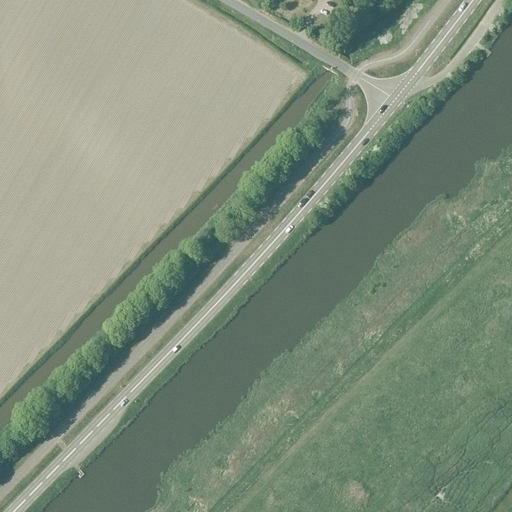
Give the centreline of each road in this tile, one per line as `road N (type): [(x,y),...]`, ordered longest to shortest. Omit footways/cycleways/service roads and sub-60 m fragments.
road 1 (primary): [(14,511),(285,228),(394,100)]
road 2 (track): [(511,235),(233,511)]
road 3 (unclassified): [(394,100),(223,0)]
road 4 (primary): [(394,100),(473,0)]
